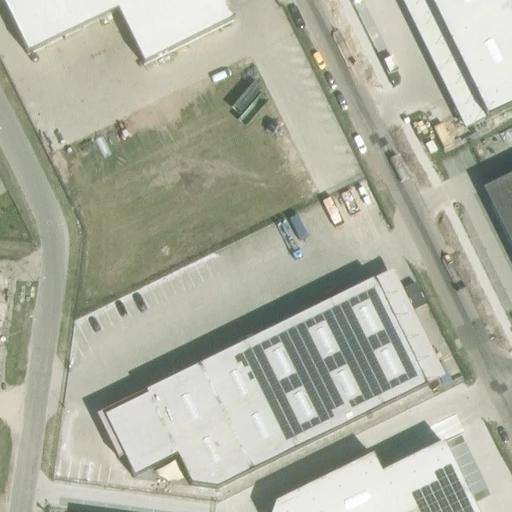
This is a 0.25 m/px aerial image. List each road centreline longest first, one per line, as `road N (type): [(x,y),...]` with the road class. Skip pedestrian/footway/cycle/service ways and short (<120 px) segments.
road 1 (unknown): [(35,412),(316,242),(406,197)]
road 2 (unclassified): [(497,382),(309,0)]
road 3 (unclassified): [(0,119),(57,236),(21,511)]
